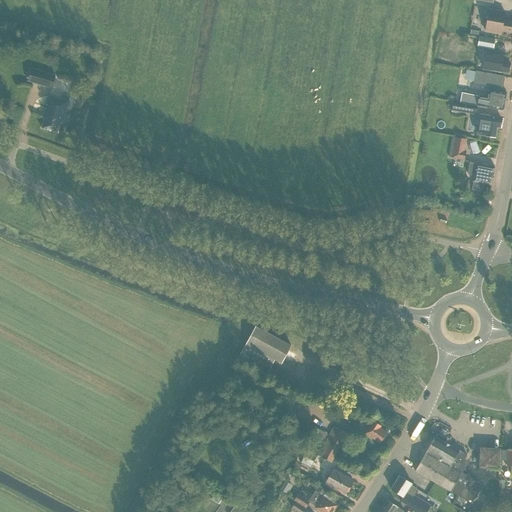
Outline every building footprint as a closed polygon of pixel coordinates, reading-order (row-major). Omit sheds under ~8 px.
[(511,21),(504,20),(505,12),(490,9),(487,31),(502,34),(503,31),(511,32),(511,21)] [(495,39),(492,38),(480,36),(478,46),(493,49),(495,39)] [(509,72),(511,63),(503,62),(503,61),(500,61),(501,55),(486,52),(484,60),(488,60),(486,69),(501,72),(501,71),(509,72)] [(39,81),(38,84),(52,89),(56,75),(36,69),(32,79),(39,81)] [(492,86),(491,90),(501,91),(504,76),(476,71),(474,83),(492,86)] [(506,92),(501,91),(491,90),(489,89),(487,97),(462,92),(460,103),(486,108),(486,107),(503,110),(506,92)] [(41,129),(58,133),(61,123),(63,123),(70,102),(49,96),(46,105),(47,105),(46,109),(45,109),(42,117),(44,117),(41,129)] [(479,108),(454,103),(453,110),(478,115),(479,108)] [(499,127),(501,126),(502,119),(500,117),(481,114),(478,134),(485,135),(495,137),(497,127),(499,127)] [(465,149),(467,139),(461,138),(456,137),(452,157),(465,159),(467,151),(464,151),(464,149),(465,149)] [(470,143),(473,154),(480,152),(477,141),(470,143)] [(491,185),(495,167),(476,163),(470,162),(468,174),(474,175),(473,181),(474,181),(473,189),(481,190),(482,183),(491,185)] [(427,192),(422,188),(416,190),(415,195),(420,200),(425,198),(427,192)] [(281,363),(291,345),(256,326),(240,355),(269,371),(275,359),(281,363)] [(217,430),(221,421),(216,418),(212,427),(217,430)] [(383,442),(385,438),(384,437),(387,432),(380,427),(381,425),(374,420),(365,433),(380,443),(381,442),(383,442)] [(331,462),(347,433),(334,425),(318,454),(331,462)] [(321,445),(328,434),(319,428),(312,439),(321,445)] [(444,442),(435,436),(426,451),(415,471),(472,503),(483,485),(476,481),(476,480),(462,472),(467,464),(463,461),(467,455),(459,450),(447,443),(449,441),(446,439),(444,442)] [(498,467),(499,449),(481,448),(480,466),(498,467)] [(314,461),(317,455),(307,450),(305,456),(314,461)] [(346,493),(353,479),(333,469),(325,484),(332,487),(333,485),(346,493)] [(400,500),(419,511),(425,511),(430,504),(428,503),(413,495),(417,489),(411,485),(412,483),(399,475),(391,489),(403,496),(400,500)] [(288,494),(293,485),(285,481),(280,489),(286,493),(288,494)] [(329,500),(331,498),(324,494),(327,490),(319,485),(309,500),(298,493),(294,500),(306,507),(310,501),(317,505),(315,507),(322,511),(332,511),(337,505),(329,500)] [(281,500),(286,493),(280,489),(276,496),(281,500)] [(506,490),(500,491),(500,494),(499,494),(499,505),(511,504),(511,493),(506,494),(506,490)] [(381,510),(384,511),(402,511),(403,511),(387,500),(381,510)] [(298,511),(303,511),(306,508),(296,502),(292,508),(298,511)]
